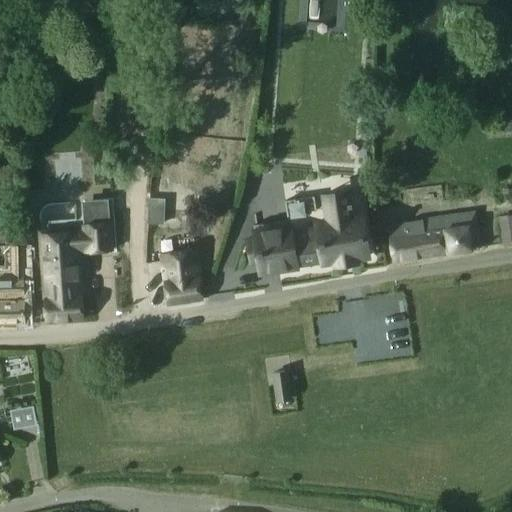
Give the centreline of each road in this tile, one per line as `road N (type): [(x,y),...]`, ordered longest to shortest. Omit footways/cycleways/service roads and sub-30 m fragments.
road 1 (unclassified): [(146,323),(511,258)]
road 2 (track): [(182,0),(138,199),(146,323)]
road 3 (residential): [(0,511),(74,495),(267,511)]
road 4 (residential): [(0,338),(146,323)]
